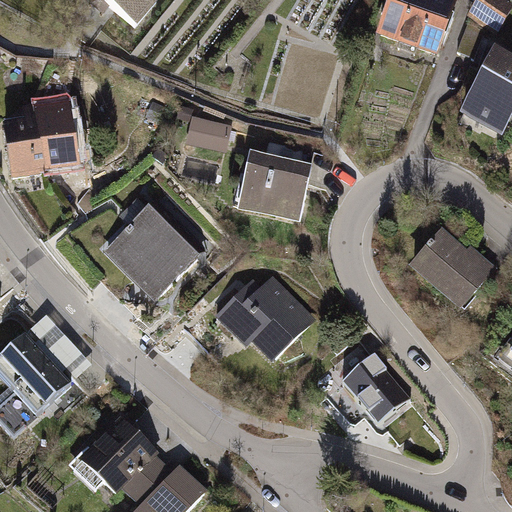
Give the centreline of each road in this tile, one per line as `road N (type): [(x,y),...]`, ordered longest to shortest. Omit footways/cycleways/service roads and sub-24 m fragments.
road 1 (residential): [(453,501),(474,449),(466,420),(353,277),(355,216),(396,178),(431,176),(473,192),(511,225)]
road 2 (residential): [(280,462),(223,435),(125,354),(49,277),(0,210)]
road 3 (residential): [(453,501),(301,450),(280,462)]
